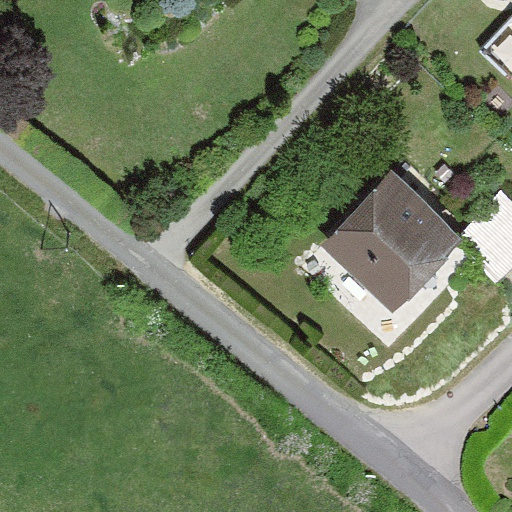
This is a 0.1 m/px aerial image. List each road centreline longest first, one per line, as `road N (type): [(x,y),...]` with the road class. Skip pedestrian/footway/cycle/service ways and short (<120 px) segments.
road 1 (residential): [(154,266),(405,0)]
road 2 (residential): [(154,266),(406,471)]
road 3 (residential): [(0,142),(154,266)]
road 4 (residential): [(406,471),(511,369)]
